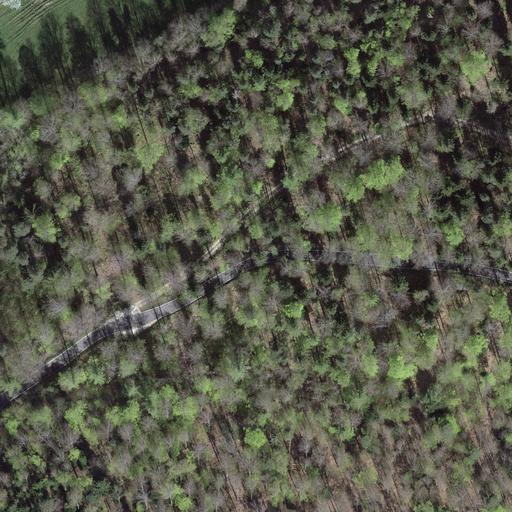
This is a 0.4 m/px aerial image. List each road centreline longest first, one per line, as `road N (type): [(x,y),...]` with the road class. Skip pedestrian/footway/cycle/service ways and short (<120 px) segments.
road 1 (tertiary): [(511,276),(298,255),(259,259),(148,317),(96,333),(0,406)]
road 2 (track): [(511,137),(441,119),(374,131),(293,177),(114,325)]
